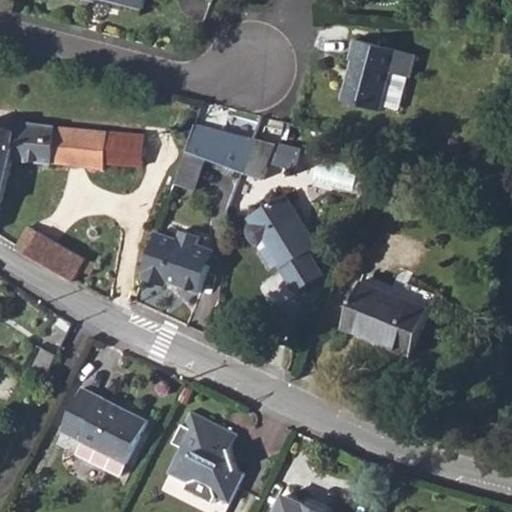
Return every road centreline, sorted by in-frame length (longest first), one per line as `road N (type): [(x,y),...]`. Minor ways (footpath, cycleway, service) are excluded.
road 1 (residential): [(0,255),(125,330),(410,461),(511,486)]
road 2 (residential): [(0,33),(181,79),(246,73)]
